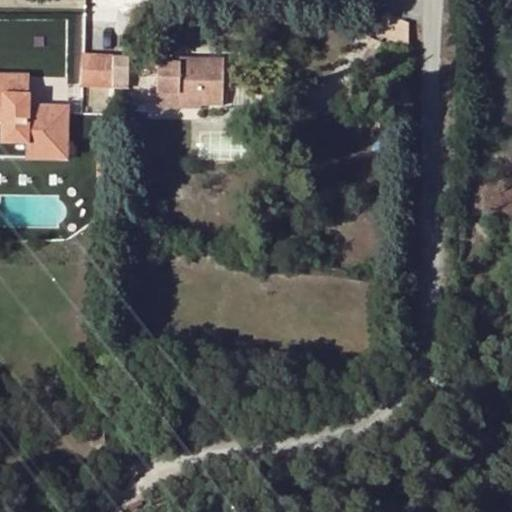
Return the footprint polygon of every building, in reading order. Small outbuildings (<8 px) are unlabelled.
[(405,23),(395,19),(378,36),(391,40),(404,39),(405,23)] [(111,89),(112,61),(81,60),(79,120),(111,122),(111,89)] [(128,62),(112,61),(111,89),(126,91),(128,62)] [(156,62),(156,68),(184,70),(185,63),(156,62)] [(184,70),(156,68),(155,107),(222,109),(223,65),(185,63),(184,70)] [(0,147),(23,148),(22,164),(64,164),(66,113),(25,112),(25,80),(0,79),(0,147)] [(109,168),(96,167),(95,189),(108,190),(109,168)]
